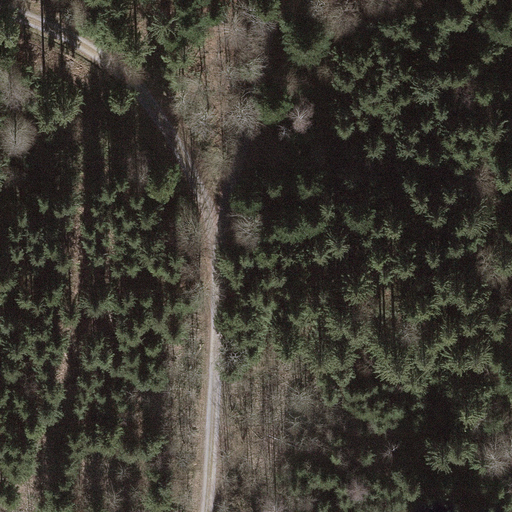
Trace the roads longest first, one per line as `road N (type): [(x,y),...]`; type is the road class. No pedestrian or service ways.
road 1 (track): [(217,238),(181,156),(132,82),(83,46),(0,9)]
road 2 (track): [(205,511),(217,238)]
road 3 (track): [(267,0),(217,238)]
